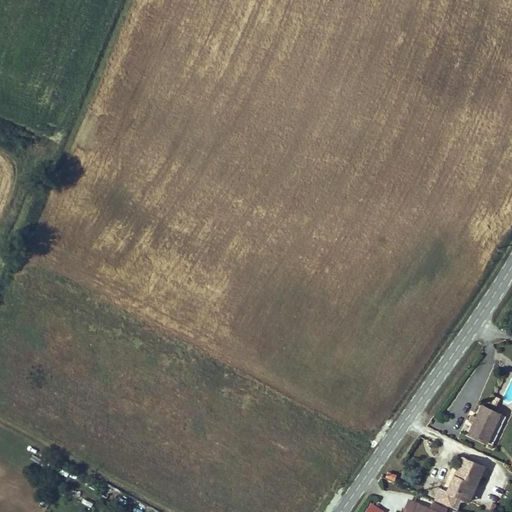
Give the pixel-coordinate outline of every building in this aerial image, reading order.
[(499,414),(481,406),(476,417),(473,424),(468,435),(486,443),(499,414)] [(505,417),(499,414),(486,443),(492,446),(505,417)] [(467,459),(462,456),(454,475),(459,477),(467,459)] [(446,504),(452,506),(457,495),(464,499),(471,483),(475,485),(484,466),(467,459),(459,477),(454,475),(446,491),(451,493),(446,504)] [(471,483),(464,499),(469,501),(475,485),(471,483)] [(451,493),(446,491),(440,488),(435,499),(446,504),(451,493)] [(437,511),(429,509),(409,500),(403,511),(437,511)] [(432,502),(429,509),(437,511),(445,511),(447,509),(432,502)]
